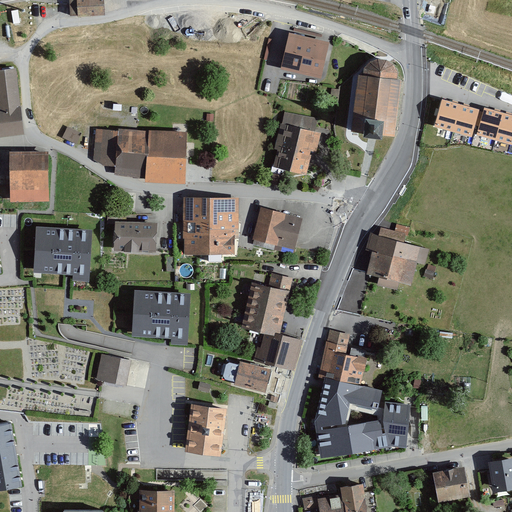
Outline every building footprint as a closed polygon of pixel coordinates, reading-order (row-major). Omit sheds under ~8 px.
[(70,0),(71,16),(103,14),(102,0),(70,0)] [(329,44),(289,35),(281,71),(321,80),(329,44)] [(359,73),(353,132),(364,134),(365,119),(384,122),(382,135),(397,138),(402,78),(399,78),(399,72),(396,64),(389,59),(379,58),(371,61),(365,68),(364,74),(359,73)] [(0,133),(26,130),(18,66),(0,68),(0,133)] [(456,102),(439,97),(431,126),(448,131),(456,102)] [(473,107),(456,102),(448,131),(465,135),(473,107)] [(498,110),(482,106),(474,134),(490,139),(498,110)] [(187,180),(188,130),(151,129),(151,111),(120,107),(119,128),(94,127),(92,156),(103,163),(117,163),(117,172),(147,179),(187,180)] [(511,125),(511,113),(498,110),(490,139),(507,143),(511,125)] [(384,122),(365,119),(364,134),(363,138),(382,140),(382,135),(384,122)] [(275,165),(308,172),(313,150),(318,151),(322,130),(282,122),(277,148),(279,149),(275,165)] [(12,149),(11,199),(51,199),(51,149),(12,149)] [(184,195),(184,251),(236,252),(236,227),(239,227),(240,196),(184,195)] [(304,215),(262,206),(252,246),(275,252),(276,249),(296,253),(304,215)] [(116,219),(116,249),(158,250),(158,219),(116,219)] [(90,283),(93,231),(36,228),(33,274),(73,276),(73,282),(90,283)] [(369,270),(413,282),(418,262),(426,264),(430,248),(370,232),(366,247),(374,249),(369,270)] [(295,368),(303,336),(282,332),(294,277),(272,272),(270,283),(254,279),(244,324),(266,329),(263,346),(259,345),(255,359),(295,368)] [(189,338),(191,295),(135,293),(133,336),(189,338)] [(352,332),(330,327),(318,378),(325,380),(315,423),(321,460),(392,447),(406,449),(412,406),(381,402),(383,392),(360,386),(368,354),(348,350),(352,332)] [(96,378),(127,384),(131,361),(101,355),(96,378)] [(267,390),(273,366),(239,359),(234,382),(267,390)] [(219,375),(225,376),(227,360),(220,360),(219,375)] [(191,406),(186,453),(220,457),(225,409),(191,406)] [(11,420),(0,422),(0,485),(21,482),(11,420)] [(511,455),(492,459),(497,489),(511,486),(511,455)] [(467,464),(435,469),(440,498),(472,493),(467,464)] [(371,511),(366,480),(343,483),(345,493),(348,511),(371,511)] [(175,511),(175,488),(143,488),(143,507),(140,507),(139,511),(175,511)] [(348,511),(345,493),(319,496),(322,511),(348,511)] [(302,497),(304,510),(319,508),(317,495),(302,497)]
